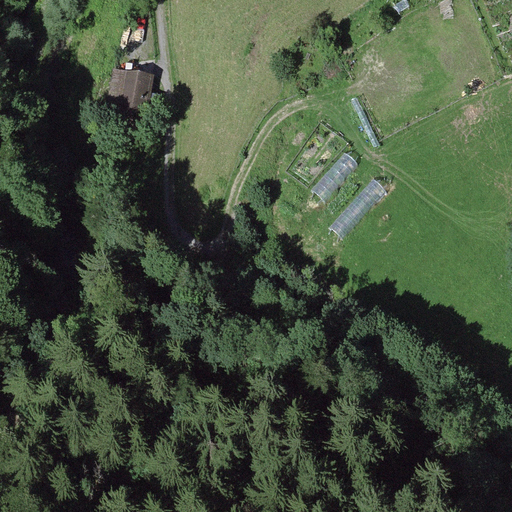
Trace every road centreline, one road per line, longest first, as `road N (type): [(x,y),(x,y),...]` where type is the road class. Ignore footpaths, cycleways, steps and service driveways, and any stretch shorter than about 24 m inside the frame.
road 1 (track): [(159,0),(170,208),(186,253),(227,295),(511,460)]
road 2 (track): [(346,85),(284,100),(248,136),(186,253)]
